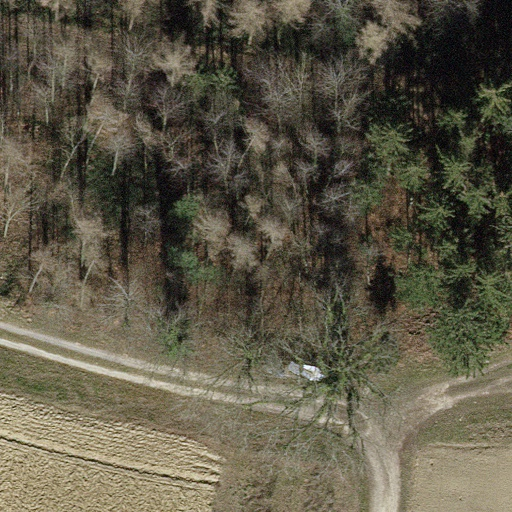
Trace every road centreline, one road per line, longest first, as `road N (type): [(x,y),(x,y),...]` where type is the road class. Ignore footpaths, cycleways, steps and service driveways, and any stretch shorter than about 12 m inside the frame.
road 1 (track): [(0,38),(432,112),(511,116)]
road 2 (track): [(398,409),(162,376),(0,331)]
road 3 (track): [(398,409),(511,358)]
